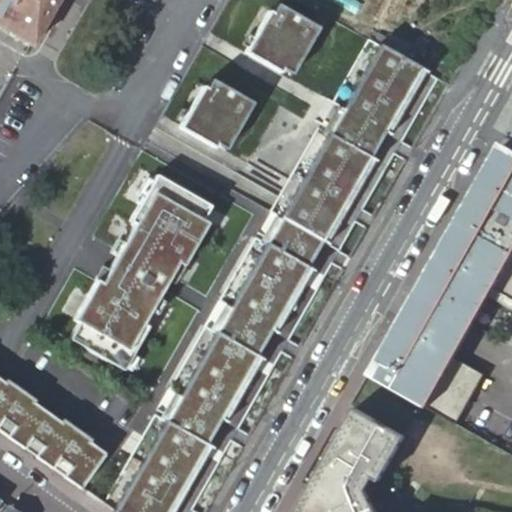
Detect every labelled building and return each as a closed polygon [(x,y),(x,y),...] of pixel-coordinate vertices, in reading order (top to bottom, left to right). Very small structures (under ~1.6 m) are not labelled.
[(0,0),(0,42),(15,51),(43,0),(0,0)] [(240,52),(243,53),(275,72),(277,68),(287,74),(292,65),(314,26),(272,3),(267,12),(264,10),(240,52)] [(293,186),(275,217),(317,241),(334,210),(341,199),(373,142),(379,131),(416,67),(374,43),(338,107),(332,118),(299,175),(293,186)] [(175,127),(178,128),(210,147),(211,143),(221,149),(248,101),(206,78),(201,87),(198,85),(175,127)] [(511,159),(494,150),(414,291),(395,324),(367,374),(455,424),(483,373),(453,356),(471,324),(488,295),(475,288),(481,276),(494,283),(492,289),(511,300),(511,159)] [(206,204),(157,176),(147,193),(142,190),(125,219),(130,222),(109,260),(97,281),(92,278),(68,318),(74,321),(64,338),(118,369),(144,325),(139,322),(173,261),(178,264),(203,221),(198,218),(206,204)] [(162,511),(317,241),(275,217),(269,228),(107,511),(162,511)] [(0,410),(9,397),(12,393),(0,384),(0,410)] [(9,397),(0,410),(0,431),(2,432),(0,434),(0,436),(15,448),(18,444),(37,417),(40,413),(12,393),(9,397)] [(311,484),(294,511),(375,511),(366,489),(374,476),(380,480),(405,436),(354,407),(342,429),(338,426),(321,455),(306,481),(311,484)] [(37,417),(18,444),(30,452),(27,456),(44,468),(47,464),(66,437),(68,433),(40,413),(37,417)] [(97,453),(68,433),(66,437),(47,464),(58,472),(55,476),(72,488),(97,453)] [(511,486),(511,455),(484,441),(478,453),(496,463),(489,475),(511,486)]
